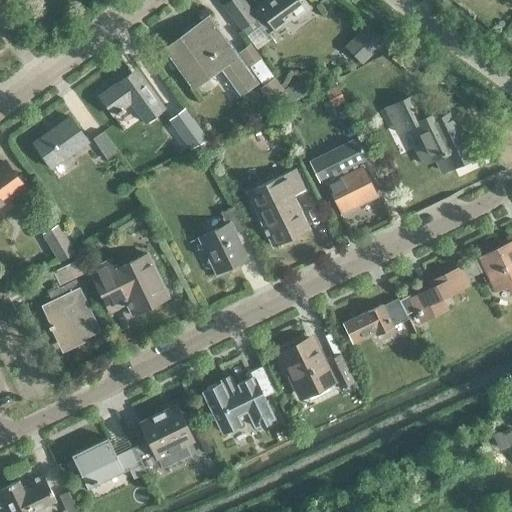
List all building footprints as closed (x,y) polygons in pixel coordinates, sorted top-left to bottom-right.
[(0,0),(0,13),(9,6),(4,0),(0,0)] [(240,0),(230,0),(223,5),(245,35),(259,25),(265,34),(289,17),(292,20),(308,9),(301,0),(261,0),(248,10),(240,0)] [(208,16),(164,48),(192,87),(220,67),(239,93),(255,82),(208,16)] [(367,25),(345,47),(361,63),(383,41),(367,25)] [(263,86),(259,89),(272,106),(287,96),(249,44),(238,53),(254,74),(263,86)] [(399,54),(410,63),(417,56),(406,47),(399,54)] [(144,122),(163,108),(141,79),(136,82),(130,73),(98,96),(112,115),(115,113),(116,115),(122,111),(121,109),(130,102),(144,122)] [(325,90),(333,108),(345,102),(337,84),(325,90)] [(422,164),(453,149),(435,114),(421,121),(409,97),(385,109),(392,123),(400,119),(405,129),(414,124),(423,143),(413,147),(422,164)] [(190,148),(206,140),(189,116),(179,123),(190,138),(185,140),(190,148)] [(50,168),(86,142),(69,117),(32,144),(50,168)] [(93,139),(107,159),(117,153),(103,132),(93,139)] [(353,141),(309,162),(318,183),(323,180),(326,179),(328,182),(325,184),(339,214),(376,197),(361,166),(358,168),(356,164),(359,163),(371,157),(361,137),(353,141)] [(0,166),(0,189),(7,199),(21,189),(3,164),(0,166)] [(297,168),(254,189),(262,207),(254,211),(268,240),(271,247),(294,236),(307,230),(291,196),(307,188),(297,168)] [(232,236),(242,231),(232,209),(220,215),(225,226),(199,238),(216,274),(244,261),(232,236)] [(58,262),(73,253),(57,224),(41,233),(58,262)] [(511,240),(479,257),(495,289),(511,281),(511,240)] [(131,315),(167,298),(146,255),(113,271),(108,262),(87,272),(107,312),(125,304),(131,315)] [(58,285),(80,274),(75,262),(53,273),(58,285)] [(410,294),(398,300),(405,315),(416,310),(422,321),(445,309),(440,298),(467,285),(458,268),(429,282),(432,287),(411,297),(410,294)] [(76,341),(98,331),(77,288),(41,306),(59,343),(74,336),(76,341)] [(390,328),(390,327),(406,320),(396,299),(380,307),(379,306),(342,324),(350,341),(373,330),(375,335),(390,328)] [(309,339),(280,354),(300,394),(334,377),(326,361),(339,355),(332,342),(315,351),(309,339)] [(339,387),(352,380),(339,355),(326,361),(334,377),(339,387)] [(212,413),(200,419),(213,444),(225,438),(221,431),(222,430),(224,432),(238,426),(237,423),(240,422),(239,420),(249,415),(254,427),(273,418),(253,377),(235,386),(237,390),(227,395),(221,383),(202,392),(212,413)] [(147,440),(132,447),(144,472),(159,465),(156,458),(192,441),(174,404),(138,422),(147,440)] [(144,472),(132,447),(115,455),(106,437),(70,455),(87,490),(129,470),(133,477),(144,472)] [(32,511),(54,501),(42,476),(28,483),(29,486),(21,490),(17,482),(0,489),(0,509),(6,506),(9,511),(32,511)] [(59,496),(66,511),(67,511),(76,508),(69,492),(59,496)]
